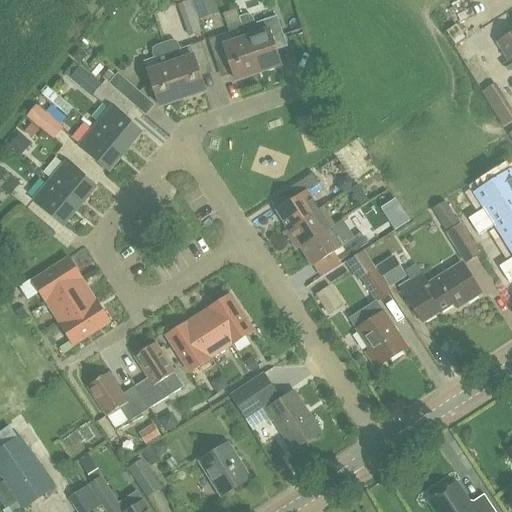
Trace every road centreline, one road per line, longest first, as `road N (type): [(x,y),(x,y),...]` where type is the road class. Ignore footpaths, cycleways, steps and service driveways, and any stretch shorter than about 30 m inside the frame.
road 1 (residential): [(239,244),(141,308),(119,290),(105,259),(105,228),(177,143)]
road 2 (residential): [(375,451),(239,244)]
road 3 (unclassified): [(375,451),(511,364)]
road 4 (residential): [(177,143),(192,127),(309,88)]
